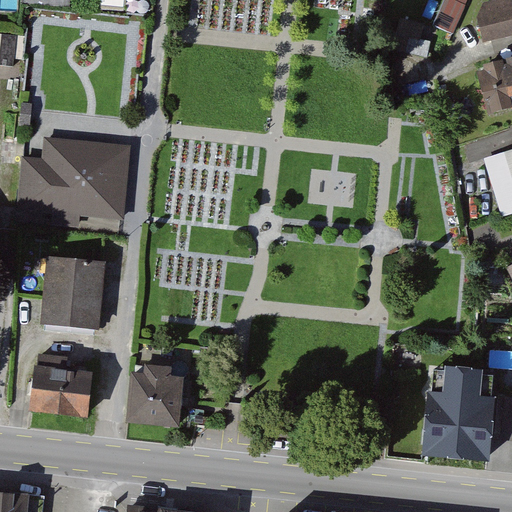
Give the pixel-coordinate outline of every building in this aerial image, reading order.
[(447,0),(436,27),(455,34),(467,4),(456,0),(447,0)] [(511,0),(496,0),(484,3),(477,17),(485,44),(511,37),(511,0)] [(426,55),(434,25),(403,18),(396,48),(426,55)] [(0,61),(15,62),(17,35),(0,34),(0,61)] [(511,59),(477,68),(491,123),(511,117),(511,59)] [(130,147),(23,136),(15,217),(122,227),(130,147)] [(113,265),(45,257),(37,327),(105,335),(113,265)] [(511,343),(486,342),(484,379),(511,380),(511,343)] [(97,375),(34,367),(28,414),(91,422),(97,375)] [(177,431),(182,374),(129,370),(125,427),(177,431)] [(495,401),(421,393),(414,462),(488,470),(495,401)] [(38,511),(40,490),(0,486),(0,511),(38,511)]
